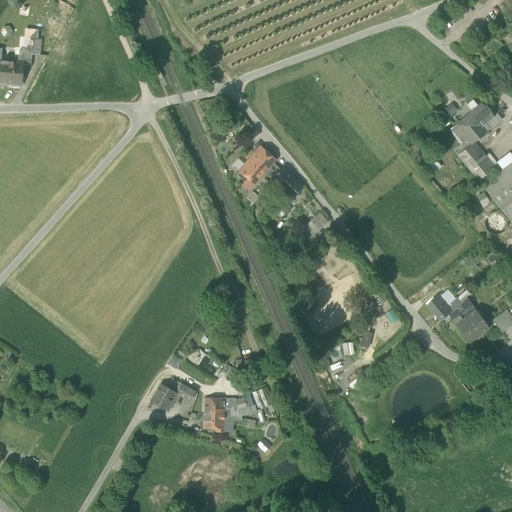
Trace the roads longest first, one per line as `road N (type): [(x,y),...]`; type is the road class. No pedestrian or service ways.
road 1 (unclassified): [(224,85),(444,353),(472,361),(504,355)]
road 2 (track): [(147,106),(264,361)]
road 3 (residential): [(147,106),(0,282)]
road 4 (unclassified): [(224,85),(408,19)]
road 5 (residential): [(81,511),(141,409),(176,420)]
road 6 (residential): [(0,107),(147,106)]
road 7 (residential): [(408,19),(511,103)]
